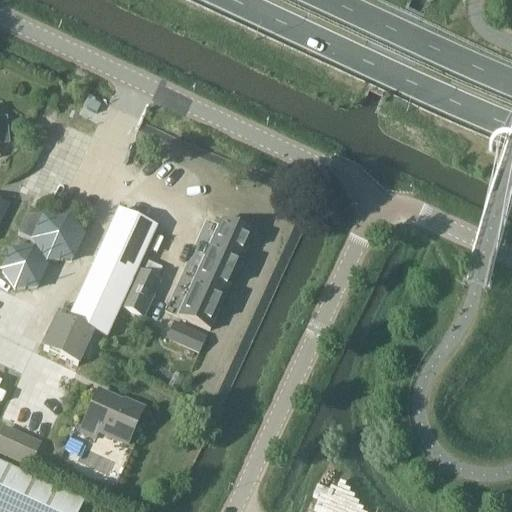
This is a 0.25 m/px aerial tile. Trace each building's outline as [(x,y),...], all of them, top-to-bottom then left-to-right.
[(105,340),(155,230),(118,213),(68,322),(105,340)] [(42,222),(32,245),(46,266),(71,264),(82,241),(68,220),(42,222)] [(208,252),(187,297),(177,317),(209,331),(253,236),(222,221),(213,240),(208,240),(205,248),(208,252)] [(4,277),(0,279),(0,285),(4,291),(11,287),(14,291),(36,289),(46,269),(33,250),(25,251),(24,245),(17,245),(18,252),(11,252),(1,273),(4,277)] [(147,263),(143,272),(158,278),(162,270),(147,263)] [(143,321),(160,284),(137,273),(120,310),(143,321)] [(42,350),(77,367),(91,336),(57,320),(42,350)] [(167,339),(198,353),(205,338),(174,324),(167,339)] [(143,410),(124,401),(122,406),(98,395),(98,393),(97,393),(79,434),(94,440),(98,432),(127,445),(126,446),(127,446),(143,410)] [(0,442),(0,458),(32,473),(41,451),(16,439),(14,445),(2,439),(0,442)] [(0,511),(79,511),(84,503),(0,464),(0,511)]
